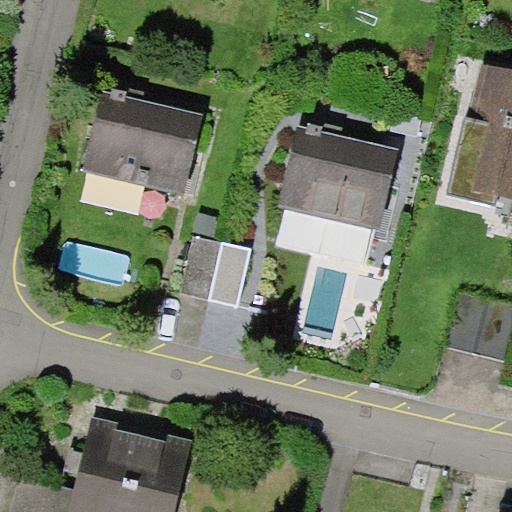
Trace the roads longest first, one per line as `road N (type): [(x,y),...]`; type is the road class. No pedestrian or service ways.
road 1 (residential): [(511,451),(0,340)]
road 2 (residential): [(0,201),(45,0)]
